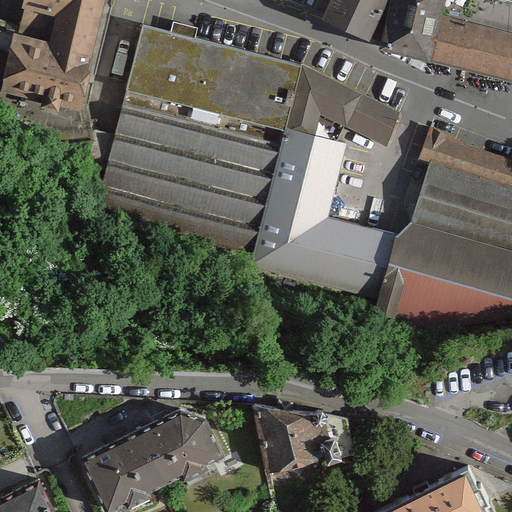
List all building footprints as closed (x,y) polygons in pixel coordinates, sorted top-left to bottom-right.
[(108,0),(25,0),(3,98),(82,116),(108,0)] [(289,0),(328,15),(331,7),(333,0),(289,0)] [(386,0),(333,0),(331,7),(373,28),(386,0)] [(448,0),(393,0),(383,39),(435,54),(446,10),(448,0)] [(511,25),(446,10),(435,54),(511,72),(511,25)] [(308,63),(147,21),(98,214),(256,252),(289,129),(322,135),(325,111),(390,148),(404,109),(308,63)] [(322,135),(289,129),(256,252),(253,264),(381,298),(399,228),(328,213),(344,139),(322,135)] [(511,186),(433,162),(417,215),(511,244),(511,186)] [(381,298),(377,311),(461,340),(511,319),(511,244),(417,215),(399,228),(381,298)] [(147,429),(169,480),(230,453),(208,402),(147,429)] [(261,415),(270,468),(331,458),(322,405),(261,415)] [(85,457),(108,507),(169,480),(147,429),(85,457)] [(498,511),(476,465),(378,511),(498,511)] [(56,511),(43,483),(0,502),(0,511),(56,511)] [(278,511),(273,499),(240,511),(278,511)]
